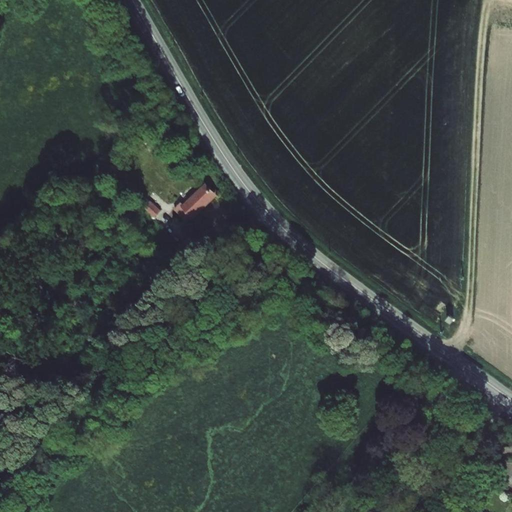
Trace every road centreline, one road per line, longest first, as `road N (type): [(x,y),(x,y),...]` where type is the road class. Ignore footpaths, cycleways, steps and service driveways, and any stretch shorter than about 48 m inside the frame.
road 1 (tertiary): [(132,0),(262,207),(331,270),(511,400)]
road 2 (track): [(447,353),(468,312),(484,0)]
road 3 (track): [(253,196),(63,365),(40,368),(0,351)]
road 4 (track): [(418,511),(504,394)]
